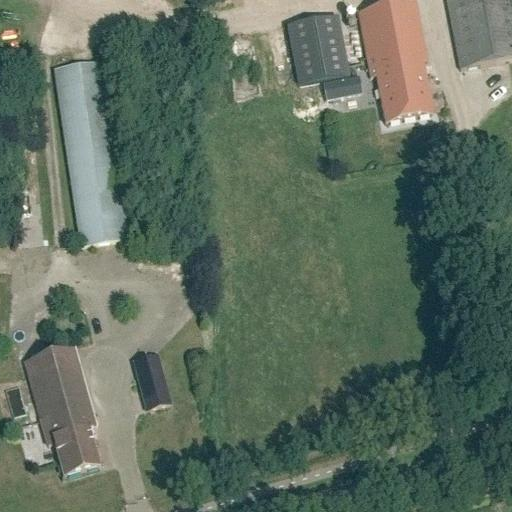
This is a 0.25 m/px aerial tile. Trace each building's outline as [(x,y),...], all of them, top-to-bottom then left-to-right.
[(511,0),(445,0),(459,73),(511,63),(511,0)] [(385,127),(432,118),(425,80),(423,66),(427,65),(416,4),(358,16),(370,81),(376,80),(385,127)] [(297,89),(348,79),(337,20),(286,30),(297,89)] [(80,250),(128,244),(102,66),(54,73),(80,250)] [(324,105),(342,101),(339,86),(321,89),(324,105)] [(100,469),(89,432),(96,430),(74,351),(25,365),(48,449),(55,447),(64,480),(100,469)] [(147,414),(171,408),(158,359),(134,366),(147,414)]
